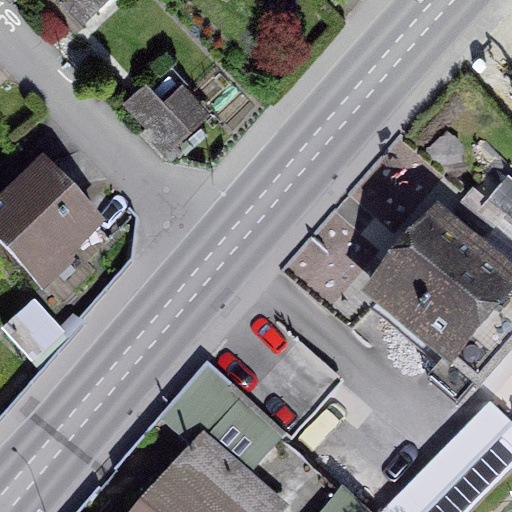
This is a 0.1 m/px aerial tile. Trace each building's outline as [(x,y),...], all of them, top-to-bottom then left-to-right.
[(100,0),(62,0),(81,20),(100,0)] [(202,109),(182,88),(152,116),(173,137),(202,109)] [(20,146),(0,165),(0,242),(34,278),(93,223),(20,146)] [(418,205),(440,225),(469,193),(445,174),(418,205)] [(511,288),(470,252),(440,225),(377,297),(356,278),(328,310),(352,330),(379,299),(476,384),(511,343),(511,288)] [(61,334),(36,307),(7,335),(32,361),(61,334)] [(298,341),(245,397),(284,433),(336,377),(298,341)] [(141,510),(143,511),(356,511),(280,441),(284,433),(245,397),(171,483),(167,480),(141,510)] [(390,511),(463,511),(511,463),(511,428),(492,409),(390,511)]
